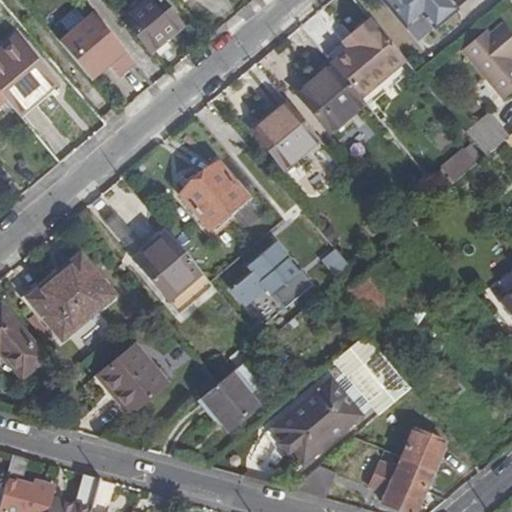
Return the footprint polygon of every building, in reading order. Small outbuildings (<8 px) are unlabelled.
[(184,27),(160,0),(149,0),(126,21),(154,53),(184,27)] [(438,3),(441,0),(382,0),(380,2),(405,31),(415,22),(427,36),(451,17),(438,3)] [(60,42),(93,81),(110,67),(119,78),(136,64),(94,14),(60,42)] [(350,51),(333,65),(359,97),(404,59),(372,20),(352,37),(358,45),(350,51)] [(511,59),(511,33),(504,24),(491,37),(487,32),(464,52),(505,101),(511,94),(511,61),(511,60),(511,59)] [(350,51),(358,45),(352,37),(344,44),(350,51)] [(18,40),(0,55),(0,92),(6,99),(19,116),(56,85),(18,40)] [(359,97),(333,65),(298,96),(330,134),(365,104),(359,97)] [(288,103),(285,99),(249,130),(252,134),(288,103)] [(288,103),(252,134),(284,171),(291,164),(320,141),(288,103)] [(368,108),(365,104),(330,134),(333,137),(368,108)] [(506,142),(510,138),(490,116),(468,134),(488,158),(506,142)] [(320,141),(291,164),(297,171),(325,148),(320,141)] [(441,170),(454,186),(457,184),(465,177),(477,166),(464,151),(441,170)] [(248,199),(218,163),(180,196),(210,231),(248,199)] [(457,184),(461,188),(469,182),(465,177),(457,184)] [(332,244),(340,238),(332,229),(324,235),(332,244)] [(213,287),(168,234),(136,260),(181,314),(213,287)] [(224,285),(262,327),(312,283),(274,240),(224,285)] [(321,258),(333,276),(347,268),(335,249),(321,258)] [(374,254),(354,271),(329,292),(366,336),(367,337),(413,299),(374,254)] [(115,300),(81,258),(53,280),(28,301),(62,342),(115,300)] [(511,292),(498,304),(511,320),(511,292)] [(49,364),(2,310),(0,310),(0,357),(1,357),(24,385),(49,364)] [(367,337),(366,336),(333,363),(343,375),(332,383),(330,382),(272,430),(284,442),(280,446),(288,455),(291,452),(303,465),(371,408),(379,417),(411,389),(367,337)] [(131,417),(167,386),(135,348),(99,379),(131,417)] [(441,365),(411,389),(433,415),(462,391),(441,365)] [(227,378),(219,385),(198,402),(227,430),(257,406),(227,378)] [(382,464),(372,489),(387,496),(382,505),(399,511),(414,511),(445,444),(414,430),(398,470),(382,464)] [(11,458),(8,456),(1,480),(5,481),(17,485),(23,461),(11,458)] [(320,467),(291,491),(324,500),(335,474),(320,467)] [(89,511),(98,481),(81,477),(73,508),(48,502),(45,511),(89,511)] [(17,485),(5,481),(0,497),(0,505),(6,508),(5,511),(45,511),(48,502),(51,489),(32,484),(31,489),(17,485)] [(387,496),(372,489),(367,498),(382,505),(387,496)]
